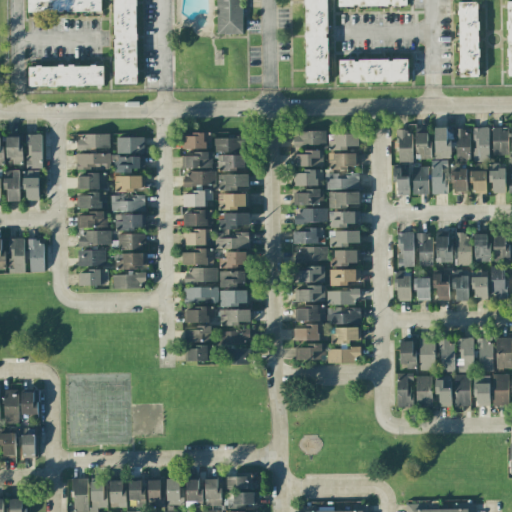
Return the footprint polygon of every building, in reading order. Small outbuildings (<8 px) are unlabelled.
[(27,0),(27,12),(101,12),(101,0),(27,0)] [(114,0),(114,84),(136,84),(136,0),(114,0)] [(242,34),(242,0),(216,0),(216,34),(242,34)] [(328,0),(305,0),(305,82),(328,82),(328,0)] [(458,0),(458,76),(479,76),(479,0),(458,0)] [(339,58),(339,81),(408,81),(408,58),(339,58)] [(29,64),(29,85),(103,85),(103,64),(29,64)] [(456,160),(470,159),(469,126),(456,127),(456,160)] [(450,127),(434,127),(434,158),(451,158),(450,127)] [(473,161),(488,161),(488,127),(473,127),(473,161)] [(492,154),(507,154),(507,127),(492,127),(492,154)] [(412,163),(412,129),(397,129),(397,163),(412,163)] [(325,149),(325,130),(294,130),(294,149),(325,149)] [(414,158),(430,158),(430,131),(414,131),(414,158)] [(212,151),(211,132),(181,132),(182,151),(212,151)] [(41,168),(41,133),(24,133),(25,168),(41,168)] [(331,149),(358,149),(358,133),(331,133),(331,149)] [(76,149),(109,149),(109,134),(76,134),(76,149)] [(215,136),(215,154),(247,153),(247,135),(215,136)] [(7,164),(22,164),(22,136),(7,136),(7,164)] [(144,153),(144,136),(116,136),(116,153),(144,153)] [(324,168),(325,149),(294,149),(294,168),(324,168)] [(212,170),(212,151),(182,151),(182,170),(212,170)] [(358,152),(329,152),(329,169),(358,169),(358,152)] [(108,172),(108,153),(77,153),(77,172),(108,172)] [(145,170),(144,153),(116,153),(116,170),(145,170)] [(215,154),(215,171),(248,171),(247,153),(215,154)] [(432,193),(446,193),(446,162),(432,162),(432,193)] [(428,165),(411,165),(411,193),(428,193),(428,165)] [(397,166),(392,166),(393,195),(408,194),(408,166),(397,166)] [(504,190),(504,167),(490,167),(490,190),(504,190)] [(324,187),(324,168),(294,168),(293,187),(324,187)] [(20,200),(20,169),(4,169),(4,200),(20,200)] [(325,188),(359,189),(359,170),(326,169),(325,188)] [(466,169),(452,169),(452,192),(466,192),(466,169)] [(25,170),(25,199),(39,199),(38,175),(31,175),(31,170),(25,170)] [(145,187),(145,170),(116,170),(116,187),(145,187)] [(212,189),(212,170),(182,170),(182,189),(212,189)] [(485,192),(485,170),(471,170),(471,192),(485,192)] [(215,171),(215,189),(248,189),(248,171),(215,171)] [(108,191),(108,172),(77,172),(77,191),(108,191)] [(145,204),(145,187),(116,187),(116,204),(145,204)] [(324,206),(324,187),(293,187),(293,206),(324,206)] [(212,207),(212,189),(182,189),(182,208),(212,207)] [(107,210),(108,191),(77,191),(77,210),(107,210)] [(326,191),(326,209),(359,209),(359,192),(326,191)] [(248,193),(218,193),(218,211),(248,211),(248,193)] [(110,211),(144,210),(144,195),(110,196),(110,211)] [(145,221),(145,204),(116,204),(116,221),(145,221)] [(324,225),(324,206),(293,206),(293,224),(324,225)] [(213,226),(212,207),(182,208),(183,227),(213,226)] [(326,209),(325,226),(359,227),(359,209),(326,209)] [(107,229),(107,210),(77,210),(77,229),(107,229)] [(249,230),(248,212),(218,213),(218,230),(249,230)] [(145,238),(145,221),(116,221),(116,238),(145,238)] [(323,244),(324,225),(293,224),(293,243),(323,244)] [(213,245),(213,226),(183,227),(183,246),(213,245)] [(107,248),(107,229),(77,229),(77,248),(107,248)] [(359,229),(330,229),(330,245),(359,245),(359,229)] [(215,231),(215,248),(249,248),(249,231),(215,231)] [(397,266),(413,266),(413,231),(397,231),(397,266)] [(432,266),(432,232),(418,232),(418,266),(432,266)] [(455,264),(471,264),(471,232),(455,232),(455,264)] [(488,261),(488,232),(474,232),(474,261),(488,261)] [(436,262),(452,262),(452,234),(436,234),(436,262)] [(493,261),(508,261),(508,234),(493,234),(493,261)] [(26,238),(9,238),(9,272),(26,272),(26,238)] [(26,272),(43,272),(43,238),(26,238),(26,272)] [(145,255),(145,238),(116,238),(116,256),(145,255)] [(323,263),(323,244),(293,243),(292,262),(323,263)] [(213,264),(213,245),(183,246),(183,265),(213,264)] [(107,267),(107,248),(77,248),(77,267),(107,267)] [(329,265),(358,265),(358,249),(329,249),(329,265)] [(248,252),(219,251),(219,267),(248,267),(248,252)] [(145,272),(145,255),(116,256),(116,273),(145,272)] [(293,265),(293,282),(324,282),(324,265),(293,265)] [(506,266),(490,266),(490,297),(506,297),(506,266)] [(107,286),(107,267),(77,267),(77,286),(107,286)] [(218,269),(184,269),(184,283),(218,283),(218,269)] [(329,284),(358,284),(358,269),(329,269),(329,284)] [(449,299),(449,270),(433,270),(433,299),(449,299)] [(453,300),(468,300),(468,270),(453,270),(453,300)] [(246,286),(246,271),(220,271),(220,287),(246,286)] [(423,276),(423,271),(414,271),(415,299),(429,299),(429,276),(423,276)] [(116,273),(112,273),(112,288),(145,287),(145,272),(116,273)] [(396,275),(396,299),(410,299),(410,275),(396,275)] [(487,299),(487,275),(472,275),(472,299),(487,299)] [(294,301),(323,301),(323,284),(294,284),(294,301)] [(219,286),(183,287),(184,302),(219,301),(219,286)] [(326,304),(359,304),(359,287),(326,287),(326,304)] [(220,290),(220,304),(246,304),(246,290),(220,290)] [(322,321),(322,305),(294,305),(294,321),(322,321)] [(183,306),(183,323),(213,323),(213,306),(183,306)] [(360,323),(360,307),(326,307),(326,323),(360,323)] [(249,309),(220,309),(220,325),(249,325),(249,309)] [(294,324),(295,341),(322,341),(322,323),(294,324)] [(183,326),(183,342),(212,342),(212,326),(183,326)] [(331,326),(331,341),(359,341),(359,326),(331,326)] [(248,346),(249,331),(217,330),(217,346),(248,346)] [(473,337),(457,337),(457,370),(473,370),(473,337)] [(478,370),(492,370),(492,337),(478,337),(478,370)] [(511,368),(511,337),(496,337),(496,368),(511,368)] [(419,370),(435,370),(435,338),(419,338),(419,370)] [(453,338),(440,338),(440,371),(453,371),(453,338)] [(399,367),(414,367),(414,340),(399,340),(399,367)] [(295,360),(323,360),(323,343),(295,343),(295,360)] [(208,361),(208,344),(185,344),(185,361),(208,361)] [(360,346),(327,346),(327,362),(360,362),(360,346)] [(224,347),(224,364),(250,364),(251,348),(224,347)] [(412,372),(397,372),(397,406),(412,406),(412,372)] [(493,404),(507,404),(507,373),(493,373),(493,404)] [(470,374),(455,374),(455,407),(470,407),(470,374)] [(430,375),(416,375),(416,405),(430,405),(430,375)] [(436,376),(436,405),(450,405),(450,376),(436,376)] [(475,382),(475,404),(488,404),(488,382),(475,382)] [(18,389),(4,389),(4,422),(19,422),(18,389)] [(38,418),(37,389),(22,389),(22,419),(38,418)] [(34,457),(34,428),(19,428),(19,457),(34,457)] [(1,455),(15,455),(14,432),(1,432),(1,455)] [(247,476),(227,476),(227,489),(233,489),(233,505),(254,505),(254,490),(247,490),(247,476)] [(72,478),(72,511),(87,511),(87,478),(72,478)] [(205,478),(205,505),(221,505),(221,478),(205,478)] [(103,508),(103,479),(90,479),(90,508),(103,508)] [(160,479),(147,480),(148,502),(161,501),(160,479)] [(185,479),(185,503),(201,503),(201,479),(185,479)] [(128,480),(128,505),(144,505),(144,480),(128,480)] [(182,480),(166,480),(167,503),(183,502),(182,480)] [(109,507),(126,507),(126,481),(109,481),(109,507)] [(10,498),(10,511),(26,511),(26,498),(10,498)] [(473,511),(473,500),(405,501),(405,511),(473,511)]
